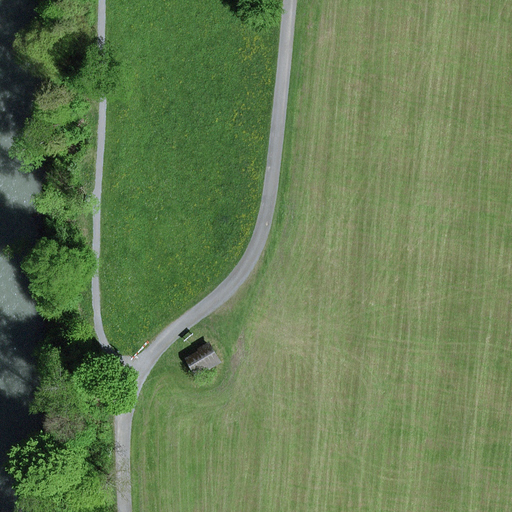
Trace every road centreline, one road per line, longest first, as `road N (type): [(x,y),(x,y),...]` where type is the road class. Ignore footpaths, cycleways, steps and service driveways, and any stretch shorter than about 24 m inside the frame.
road 1 (track): [(291,0),(257,246),(218,298),(157,347),(131,381)]
road 2 (track): [(131,381),(123,422),(126,511)]
